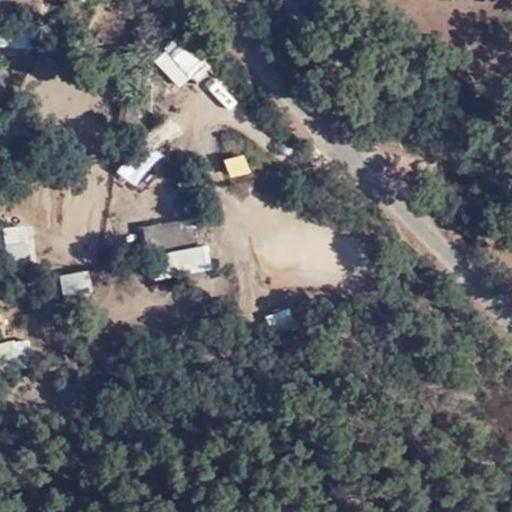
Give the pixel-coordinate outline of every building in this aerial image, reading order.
[(0,46),(37,46),(37,16),(0,15),(0,46)] [(154,60),(185,90),(212,62),(182,32),(154,60)] [(247,151),(225,158),(230,177),(252,171),(247,151)] [(322,240),(326,226),(296,218),(292,231),(322,240)] [(152,225),(154,239),(194,233),(192,219),(152,225)] [(26,225),(5,228),(7,246),(29,243),(26,225)] [(167,251),(150,253),(153,279),(211,272),(207,245),(167,250),(167,251)] [(93,271),(60,274),(62,298),(95,295),(93,271)] [(293,310),(271,312),(272,325),(294,323),(293,310)] [(32,339),(11,341),(13,361),(34,359),(32,339)]
